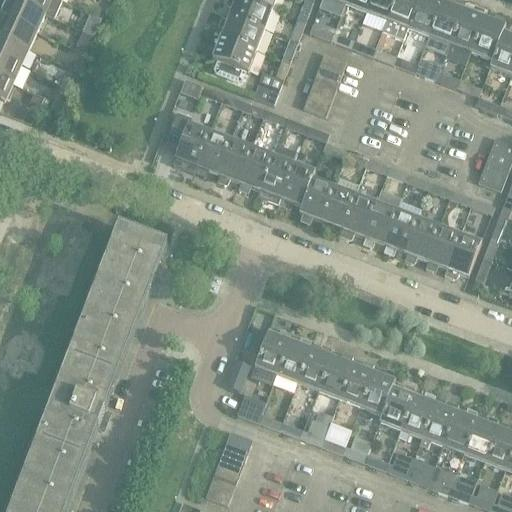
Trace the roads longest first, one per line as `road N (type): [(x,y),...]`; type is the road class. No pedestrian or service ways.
road 1 (residential): [(260,238),(0,138)]
road 2 (residential): [(511,333),(260,238)]
road 3 (residential): [(255,438),(210,420),(200,403),(260,238)]
